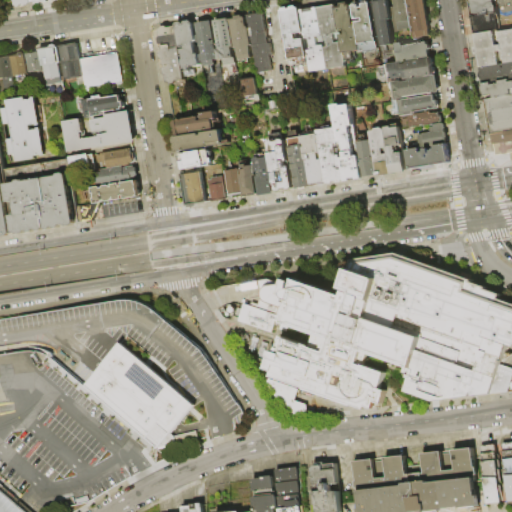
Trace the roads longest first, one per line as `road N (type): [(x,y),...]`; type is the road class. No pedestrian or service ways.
road 1 (residential): [(110,511),(186,470),(267,443),(511,412)]
road 2 (primary): [(312,209),(0,266)]
road 3 (secondary): [(312,209),(0,249)]
road 4 (secondary): [(0,302),(238,264),(308,243)]
road 5 (primary): [(0,284),(308,243)]
road 6 (residential): [(167,222),(131,0)]
road 7 (residential): [(283,440),(172,276)]
road 8 (tertiary): [(0,31),(193,0)]
road 9 (residential): [(476,183),(446,0)]
road 10 (primary): [(308,243),(481,215)]
road 11 (primary): [(476,183),(312,209)]
